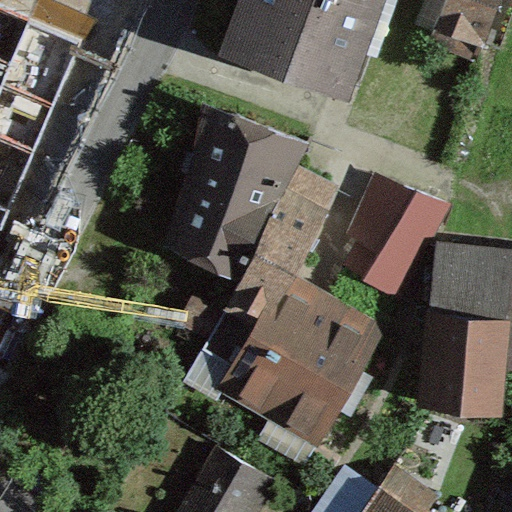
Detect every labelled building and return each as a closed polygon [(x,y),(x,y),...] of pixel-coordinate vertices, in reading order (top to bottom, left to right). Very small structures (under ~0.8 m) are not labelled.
[(245,0),(228,47),(343,89),(375,0),(245,0)] [(445,0),(435,21),(483,42),(498,0),(445,0)] [(0,233),(41,135),(78,44),(0,12),(0,233)] [(198,156),(172,233),(245,270),(248,264),(286,185),(307,140),(238,112),(205,108),(198,156)] [(449,200),(374,173),(350,228),(365,237),(347,263),(399,294),(449,200)] [(325,205),(286,185),(248,264),(281,283),(325,205)] [(423,401),(499,409),(504,361),(511,287),(511,253),(436,245),(429,311),(432,312),(423,401)] [(226,382),(319,433),(373,336),(281,283),(248,264),(245,270),(222,310),(197,296),(184,319),(209,333),(201,346),(235,365),(226,382)] [(65,305),(37,358),(90,384),(117,331),(65,305)] [(219,444),(178,511),(256,511),(277,478),(219,444)] [(374,491),(358,511),(414,511),(428,493),(391,468),(374,491)] [(318,511),(358,511),(374,491),(346,471),(318,511)]
